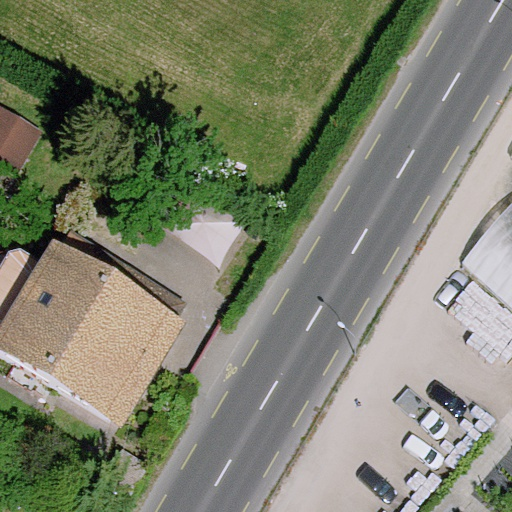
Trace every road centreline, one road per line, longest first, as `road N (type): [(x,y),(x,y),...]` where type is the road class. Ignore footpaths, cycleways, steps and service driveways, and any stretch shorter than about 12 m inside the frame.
road 1 (primary): [(191,511),(495,0)]
road 2 (track): [(300,511),(423,270),(511,121)]
